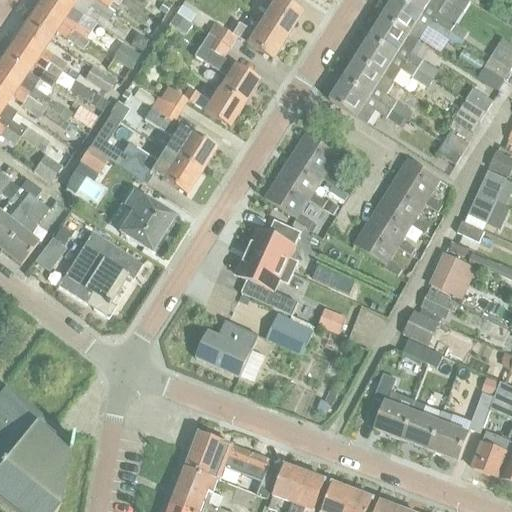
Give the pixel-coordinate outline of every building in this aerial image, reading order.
[(56,0),(42,0),(36,10),(85,42),(89,35),(77,27),(83,18),(80,16),(56,0)] [(91,0),(56,0),(80,16),(86,7),(110,24),(116,16),(114,15),(91,0)] [(91,0),(114,15),(119,8),(107,0),(91,0)] [(396,0),(395,0),(383,20),(421,44),(428,32),(446,43),(459,51),(464,42),(451,35),(396,0)] [(442,0),(396,0),(451,35),(456,26),(438,15),(446,2),(442,0)] [(276,1),(262,24),(287,40),(302,17),(276,1)] [(182,6),(174,17),(190,27),(191,26),(190,25),(196,15),(182,6)] [(36,10),(24,27),(49,44),(56,33),(83,52),(88,45),(85,42),(36,10)] [(190,27),(174,17),(169,25),(185,35),(190,27)] [(383,20),(370,41),(434,81),(438,75),(412,58),(421,44),(383,20)] [(215,26),(208,37),(230,51),(236,40),(273,63),(287,40),(262,24),(254,35),(239,26),(232,37),(215,26)] [(24,27),(14,42),(60,74),(65,66),(44,52),(49,44),(24,27)] [(208,37),(193,60),(226,80),(218,91),(244,107),(259,84),(223,61),(230,51),(208,37)] [(370,41),(357,61),(395,85),(403,74),(429,90),(434,81),(370,41)] [(14,42),(3,58),(28,75),(34,66),(44,73),(42,76),(53,83),(60,74),(14,42)] [(112,59),(130,71),(140,56),(122,44),(112,59)] [(511,57),(498,48),(490,60),(511,73),(511,71),(511,57)] [(3,58),(0,62),(0,80),(42,109),(46,112),(52,115),(53,114),(68,124),(73,116),(64,111),(47,99),(52,91),(39,83),(28,75),(3,58)] [(511,73),(490,60),(485,69),(505,82),(511,73)] [(357,61),(343,82),(408,123),(412,115),(387,99),(395,85),(357,61)] [(85,80),(108,94),(115,83),(92,68),(85,80)] [(0,80),(0,104),(5,108),(6,106),(12,98),(23,106),(21,109),(39,122),(46,112),(42,109),(0,80)] [(408,123),(343,82),(330,103),(368,127),(377,114),(402,131),(408,123)] [(169,90),(161,102),(180,115),(187,105),(229,131),(244,107),(218,91),(210,105),(190,92),(185,100),(169,90)] [(473,90),(466,103),(486,116),(494,103),(473,90)] [(86,104),(102,115),(109,104),(93,94),(86,104)] [(150,112),(144,122),(173,140),(165,152),(201,175),(216,152),(174,125),(180,115),(161,102),(158,101),(151,112),(150,112)] [(486,116),(466,103),(454,122),(474,135),(486,116)] [(0,128),(19,142),(42,157),(50,145),(27,130),(25,134),(10,123),(17,114),(6,106),(5,108),(0,104),(0,128)] [(72,118),(91,130),(98,120),(79,107),(72,118)] [(0,138),(15,149),(19,142),(0,128),(0,138)] [(451,134),(444,145),(462,157),(470,146),(451,134)] [(306,137),(293,158),(325,179),(323,182),(336,190),(340,184),(327,175),(339,157),(306,137)] [(97,140),(90,152),(108,164),(116,168),(137,182),(144,172),(186,199),(201,175),(165,152),(157,165),(129,146),(122,156),(97,140)] [(462,157),(444,145),(438,155),(456,167),(462,157)] [(89,154),(81,166),(99,178),(107,165),(108,164),(90,152),(89,154)] [(489,170),(509,180),(511,173),(511,159),(497,153),(489,170)] [(45,156),(33,174),(50,186),(62,168),(45,156)] [(293,158),(279,180),(312,201),(310,204),(332,218),(338,209),(329,203),(328,205),(314,196),(323,182),(325,179),(293,158)] [(410,162),(397,184),(429,205),(427,208),(440,216),(444,209),(431,201),(442,183),(410,162)] [(490,175),(480,198),(497,205),(508,183),(490,175)] [(0,176),(0,197),(11,184),(0,176)] [(279,180),(266,202),(298,222),(296,226),(309,234),(314,226),(302,218),(310,204),(312,201),(279,180)] [(397,184),(383,206),(415,226),(413,229),(427,237),(431,231),(417,222),(426,208),(429,205),(397,184)] [(120,235),(151,255),(174,219),(135,194),(126,209),(134,214),(120,235)] [(0,216),(0,253),(38,205),(28,197),(7,223),(0,216)] [(488,226),(497,205),(480,198),(470,218),(488,226)] [(38,205),(0,253),(19,268),(37,245),(28,238),(48,213),(38,205)] [(383,206),(369,227),(401,247),(400,250),(412,258),(416,252),(404,244),(413,229),(415,226),(383,206)] [(250,257),(293,276),(298,265),(289,261),(301,236),(275,224),(270,237),(258,232),(250,250),(253,251),(250,257)] [(463,224),(458,235),(480,244),(485,233),(463,224)] [(401,247),(369,227),(355,248),(388,269),(386,272),(399,280),(404,273),(391,265),(400,250),(401,247)] [(56,235),(31,269),(45,279),(70,245),(56,235)] [(133,283),(142,268),(92,235),(57,288),(109,321),(117,308),(110,304),(126,279),(133,283)] [(444,255),(436,273),(469,288),(477,270),(444,255)] [(469,263),(511,281),(511,271),(473,255),(469,263)] [(289,287),(293,276),(250,257),(248,262),(246,261),(237,279),(248,284),(242,298),(243,298),(243,297),(268,308),(292,319),(298,306),(274,295),(279,283),(289,287)] [(469,288),(436,273),(429,287),(462,302),(469,288)] [(421,310),(447,322),(456,303),(430,291),(421,310)] [(344,334),(351,316),(329,307),(322,325),(344,334)] [(403,336),(429,349),(440,326),(415,313),(403,336)] [(302,359),(312,337),(276,321),(266,342),(302,359)] [(5,325),(0,331),(0,366),(22,339),(5,325)] [(207,334),(195,361),(241,381),(259,339),(226,325),(219,339),(207,334)] [(22,339),(0,366),(0,373),(14,384),(39,352),(22,339)] [(405,357),(415,361),(439,373),(444,360),(411,344),(405,357)] [(39,352),(14,384),(31,398),(56,365),(39,352)] [(56,365),(31,398),(37,403),(33,425),(74,432),(82,385),(56,365)] [(377,432),(405,442),(415,416),(413,415),(416,405),(402,399),(392,395),(397,382),(384,377),(374,402),(387,407),(377,432)] [(511,390),(501,385),(495,399),(490,413),(511,422),(511,434),(509,441),(511,442),(511,457),(501,482),(511,485),(511,390)] [(490,413),(495,399),(483,395),(469,431),(481,435),(483,431),(490,413)] [(405,442),(432,453),(442,426),(440,425),(443,415),(427,409),(416,405),(413,415),(415,416),(405,442)] [(442,426),(432,453),(459,464),(470,437),(451,429),(455,420),(443,415),(440,425),(442,426)] [(33,425),(29,446),(70,453),(74,432),(33,425)] [(200,435),(187,471),(219,483),(221,484),(225,471),(243,478),(238,490),(254,497),(268,502),(279,472),(268,468),(269,463),(200,435)] [(473,471),(496,480),(505,456),(509,458),(511,449),(511,447),(486,437),(473,471)] [(29,446),(26,467),(66,474),(70,453),(29,446)] [(26,467),(22,488),(62,496),(66,474),(26,467)] [(270,511),(292,511),(306,476),(285,468),(269,511),(270,511)] [(187,471),(173,509),(181,511),(220,511),(224,500),(214,496),(219,483),(187,471)] [(314,511),(325,484),(306,476),(292,511),(314,511)] [(346,511),(353,494),(333,486),(323,511),(346,511)] [(22,488),(18,510),(31,511),(59,511),(62,496),(22,488)] [(346,511),(369,511),(373,502),(353,494),(346,511)] [(253,511),(263,511),(268,502),(254,497),(249,510),(253,511)]
